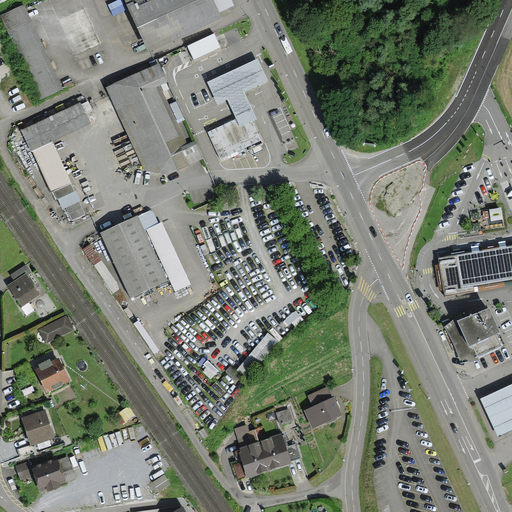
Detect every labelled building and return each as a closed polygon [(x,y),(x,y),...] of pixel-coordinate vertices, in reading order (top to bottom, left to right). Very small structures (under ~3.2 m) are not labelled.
[(229,0),(126,0),(148,47),(234,8),(229,0)] [(60,92),(24,12),(12,18),(48,97),(60,92)] [(214,36),(188,49),(194,62),(221,49),(214,36)] [(207,135),(219,161),(246,149),(248,152),(263,145),(253,124),(257,122),(244,95),(268,84),(257,62),(209,85),(218,105),(226,101),(236,121),(207,135)] [(158,67),(107,91),(151,184),(201,160),(193,143),(187,147),(159,88),(167,84),(158,67)] [(88,126),(78,105),(21,131),(31,152),(88,126)] [(154,211),(101,236),(130,299),(170,280),(176,292),(189,286),(154,211)] [(89,247),(83,251),(111,294),(118,290),(89,247)] [(511,248),(440,260),(446,297),(511,286),(511,248)] [(8,290),(21,310),(38,298),(25,279),(29,276),(25,269),(12,278),(16,284),(8,290)] [(487,314),(446,331),(460,363),(468,360),(501,346),(492,324),(487,314)] [(40,332),(45,343),(68,331),(62,320),(40,332)] [(35,376),(46,399),(68,388),(57,365),(35,376)] [(511,430),(511,385),(481,400),(498,437),(511,430)] [(305,414),(312,429),(338,417),(326,391),(310,398),(315,409),(305,414)] [(44,413),(23,421),(32,446),(53,438),(44,413)] [(278,416),(281,426),(291,423),(288,413),(278,416)] [(234,429),(240,448),(252,444),(248,432),(249,431),(247,425),(234,429)] [(240,448),(239,448),(241,453),(239,453),(247,478),(292,464),(291,462),(283,435),(282,433),(269,437),(270,438),(252,444),(240,448)] [(284,435),(283,435),(291,462),(301,459),(296,444),(288,447),(284,435)] [(74,478),(66,459),(32,472),(40,491),(74,478)] [(27,464),(16,468),(20,479),(31,475),(27,464)] [(165,478),(153,485),(157,491),(168,484),(165,478)]
